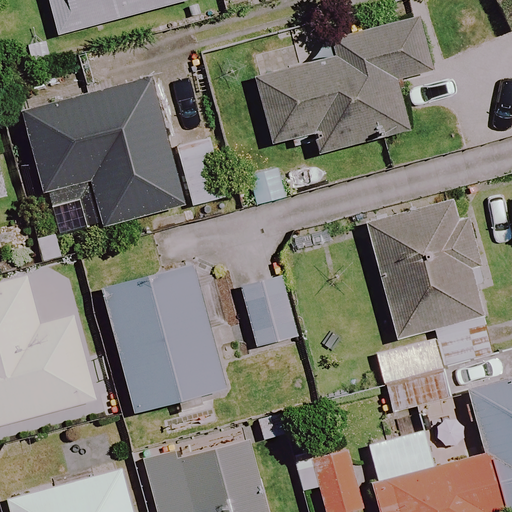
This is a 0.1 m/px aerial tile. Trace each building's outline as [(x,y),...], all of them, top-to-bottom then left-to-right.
[(42,0),(53,40),(192,1),(191,0),(42,0)] [(423,74),(410,23),(331,43),(335,60),(250,82),(267,149),(313,136),(318,155),(406,132),(393,83),(423,74)] [(181,210),(168,154),(152,82),(18,111),(38,204),(85,194),(93,229),(181,210)] [(168,154),(181,210),(221,201),(209,145),(168,154)] [(284,199),(275,172),(233,185),(241,213),(284,199)] [(455,204),(363,227),(391,341),(483,319),(455,204)] [(130,416),(217,391),(184,270),(96,294),(130,416)] [(0,426),(93,403),(71,319),(34,329),(21,279),(0,284),(0,426)] [(291,340),(277,283),(238,293),(252,350),(291,340)] [(481,331),(430,344),(373,359),(387,415),(445,400),(437,370),(488,357),(481,331)] [(511,511),(511,377),(460,391),(478,460),(430,472),(420,432),(361,447),(377,511),(511,511)] [(274,511),(253,435),(140,465),(152,511),(274,511)] [(342,450),(294,462),(304,498),(314,495),(318,511),(356,511),(358,511),(342,450)] [(127,511),(124,500),(117,472),(3,502),(5,511),(127,511)]
